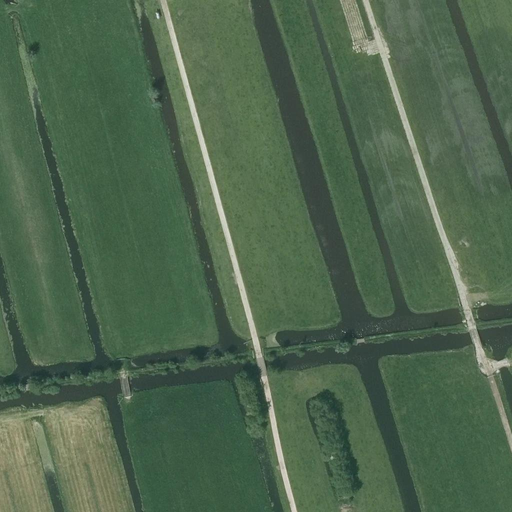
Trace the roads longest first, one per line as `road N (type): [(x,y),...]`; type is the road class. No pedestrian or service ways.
road 1 (track): [(0,391),(511,321)]
road 2 (track): [(511,446),(365,0)]
road 3 (track): [(294,511),(258,353)]
